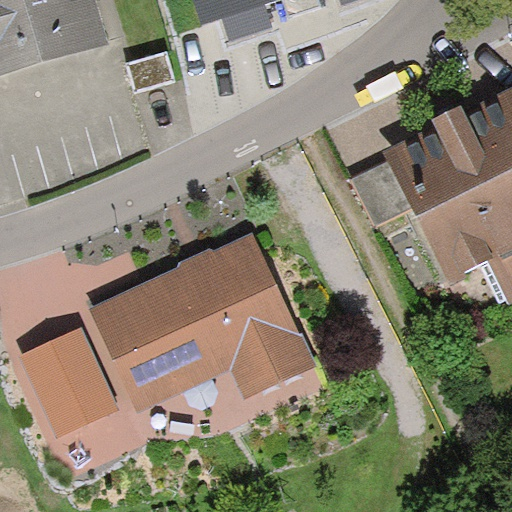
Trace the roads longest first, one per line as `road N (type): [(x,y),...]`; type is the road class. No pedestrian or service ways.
road 1 (residential): [(0,246),(180,170),(359,81)]
road 2 (residential): [(359,81),(511,11)]
